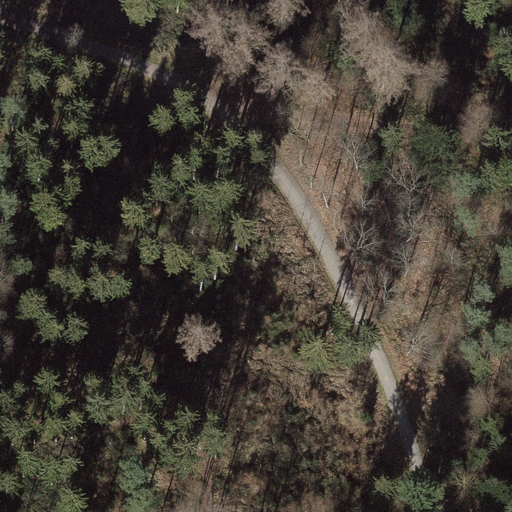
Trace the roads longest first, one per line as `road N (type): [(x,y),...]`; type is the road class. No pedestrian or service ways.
road 1 (track): [(452,511),(335,209),(257,100)]
road 2 (track): [(13,0),(257,100)]
road 3 (track): [(257,100),(511,142)]
